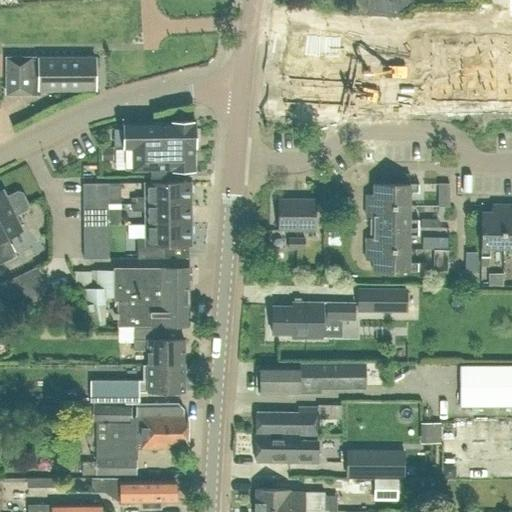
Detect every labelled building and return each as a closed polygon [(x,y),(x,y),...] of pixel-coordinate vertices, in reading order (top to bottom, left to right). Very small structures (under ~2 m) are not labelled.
[(342,0),(342,3),(368,9),(369,0),(342,0)] [(505,18),(492,18),(492,27),(504,27),(505,18)] [(439,19),(427,19),(427,33),(439,33),(439,19)] [(462,39),(475,39),(475,29),(462,29),(462,39)] [(288,59),(286,87),(340,91),(340,90),(352,91),(356,36),(344,35),(295,31),(293,59),(288,59)] [(504,39),(491,38),(491,53),(491,91),(491,95),(511,95),(511,91),(511,90),(511,53),(504,53),(504,39)] [(445,39),(430,39),(430,96),(451,95),(451,91),(460,91),(461,91),(461,58),(460,58),(445,58),(445,39)] [(475,39),(462,39),(460,39),(460,58),(461,58),(461,91),(460,91),(460,95),(481,95),(481,91),(491,91),(491,53),(475,53),(475,39)] [(37,59),(6,59),(6,93),(30,93),(30,90),(94,89),(94,58),(37,58),(37,59)] [(150,176),(150,177),(165,177),(165,175),(164,175),(164,169),(171,169),(171,170),(194,170),(194,147),(195,147),(195,141),(199,141),(199,128),(195,128),(195,122),(193,122),(193,121),(171,121),(171,122),(123,123),(123,148),(124,148),(125,170),(151,170),(151,176),(150,176)] [(418,184),(419,175),(409,175),(378,175),(378,184),(373,184),(373,194),(366,194),(366,217),(372,217),(372,237),(366,237),(366,259),(373,259),(373,270),(417,271),(417,262),(408,262),(408,235),(417,235),(417,219),(408,219),(409,193),(417,193),(418,184)] [(137,204),(190,203),(190,182),(144,183),(144,197),(136,197),(137,204)] [(82,196),(108,196),(107,183),(82,184),(82,196)] [(0,262),(3,262),(16,255),(12,246),(7,237),(15,233),(22,229),(15,215),(25,209),(27,204),(22,193),(17,191),(6,197),(2,190),(0,190),(0,262)] [(82,209),(108,208),(108,196),(82,196),(82,209)] [(296,229),(297,198),(279,198),(278,229),(296,229)] [(297,198),(296,229),(314,229),(314,198),(297,198)] [(145,224),(191,223),(190,203),(137,204),(131,204),(131,211),(144,211),(145,224)] [(489,256),(489,248),(511,247),(511,203),(491,204),(491,211),(480,211),(480,256),(489,256)] [(108,208),(82,209),(83,222),(108,221),(108,208)] [(83,234),(108,233),(108,221),(83,222),(83,234)] [(191,223),(145,224),(145,237),(137,237),(137,258),(165,257),(164,245),(191,245),(191,223)] [(83,246),(108,246),(108,233),(83,234),(83,246)] [(108,246),(83,246),(83,259),(108,258),(108,246)] [(0,283),(0,300),(6,314),(48,294),(35,267),(0,283)] [(91,270),(91,286),(91,288),(80,288),(94,324),(105,324),(105,298),(115,298),(115,301),(119,301),(119,325),(187,325),(187,269),(115,269),(115,270),(91,270)] [(357,287),(356,312),(407,312),(407,288),(357,287)] [(271,335),(291,336),(291,338),(322,339),(322,301),(292,301),(292,305),(271,305),(271,335)] [(82,322),(82,304),(60,305),(60,323),(82,322)] [(149,365),(184,365),(184,340),(159,340),(159,329),(133,329),(133,350),(149,350),(149,365)] [(184,365),(149,365),(143,365),(143,381),(139,381),(139,392),(184,392),(184,365)] [(319,387),(344,387),(365,387),(365,366),(344,366),(328,366),(328,371),(299,371),(299,366),(260,365),(260,393),(319,393),(319,387)] [(511,365),(459,366),(459,406),(511,405),(511,365)] [(90,401),(136,402),(139,402),(139,392),(139,381),(90,381),(90,401)] [(139,402),(136,402),(135,416),(131,416),(131,406),(92,406),(69,406),(69,415),(74,415),(74,416),(92,417),(92,421),(95,421),(96,457),(95,458),(95,474),(135,475),(135,458),(136,458),(137,448),(186,449),(187,416),(183,416),(183,409),(178,403),(139,402)] [(298,433),(298,440),(317,440),(317,407),(298,407),(298,412),(256,412),(256,433),(298,433)] [(440,423),(420,422),(419,443),(440,443),(440,423)] [(499,427),(499,448),(509,448),(509,427),(499,427)] [(298,433),(256,433),(255,462),(298,462),(316,462),(317,440),(298,440),(298,433)] [(403,450),(347,450),(347,477),(374,477),(397,477),(403,477),(403,450)] [(397,501),(397,477),(374,477),(373,500),(397,501)] [(160,500),(176,501),(176,481),(122,481),(122,500),(143,500),(143,506),(160,506),(160,500)] [(255,509),(324,509),(324,491),(289,491),(289,488),(255,488),(255,509)] [(329,495),(328,509),(348,510),(349,495),(329,495)] [(51,504),(51,511),(101,511),(101,503),(51,504)]
